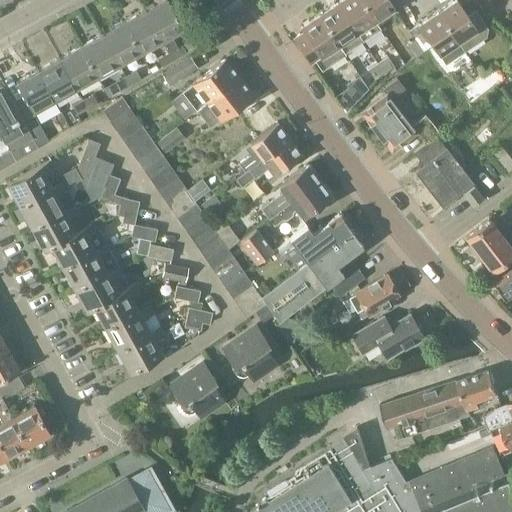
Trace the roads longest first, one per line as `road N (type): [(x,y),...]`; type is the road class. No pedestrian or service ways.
road 1 (tertiary): [(421,254),(249,31)]
road 2 (residential): [(90,442),(0,274)]
road 3 (tertiary): [(511,348),(421,254)]
